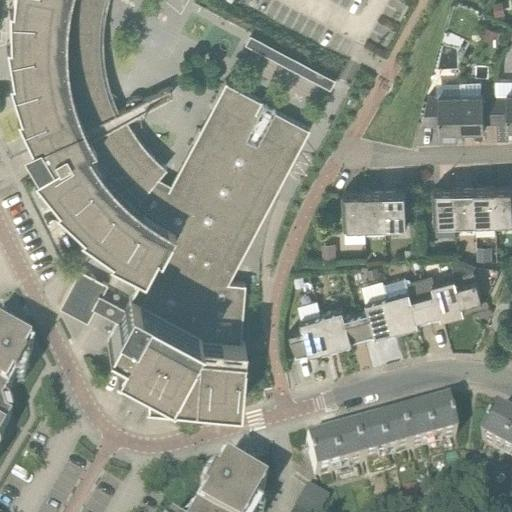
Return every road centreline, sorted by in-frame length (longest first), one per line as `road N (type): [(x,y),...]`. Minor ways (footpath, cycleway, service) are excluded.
road 1 (residential): [(511,383),(451,374),(410,379),(179,442),(136,445),(90,411),(0,225)]
road 2 (residential): [(511,156),(345,151)]
